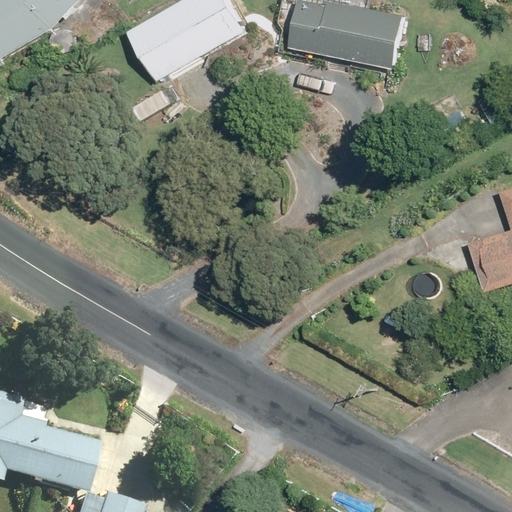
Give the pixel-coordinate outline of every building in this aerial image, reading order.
[(0,0),(0,68),(8,64),(6,59),(61,30),(90,0),(0,0)] [(235,0),(190,0),(136,30),(165,81),(253,31),(235,0)] [(342,0),(310,0),(301,46),(403,66),(413,14),(342,0)] [(511,230),(476,241),(491,292),(511,285),(511,189),(508,190),(511,203),(511,230)] [(0,394),(0,482),(3,483),(5,472),(88,492),(100,442),(46,429),(47,423),(21,417),(25,400),(0,394)]
